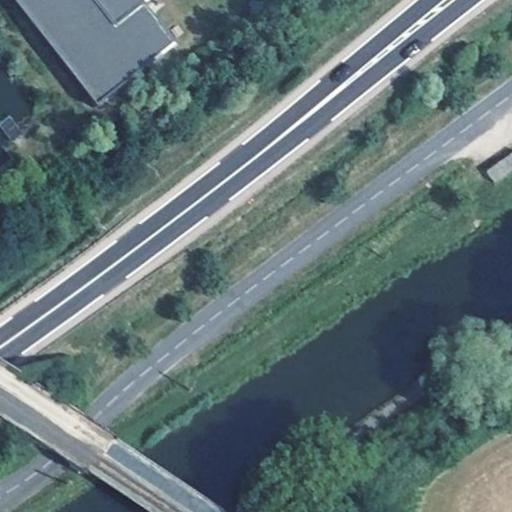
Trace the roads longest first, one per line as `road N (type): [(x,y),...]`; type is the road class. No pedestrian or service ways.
road 1 (tertiary): [(511,95),(198,328),(0,497)]
road 2 (primary): [(0,346),(132,253),(448,0)]
